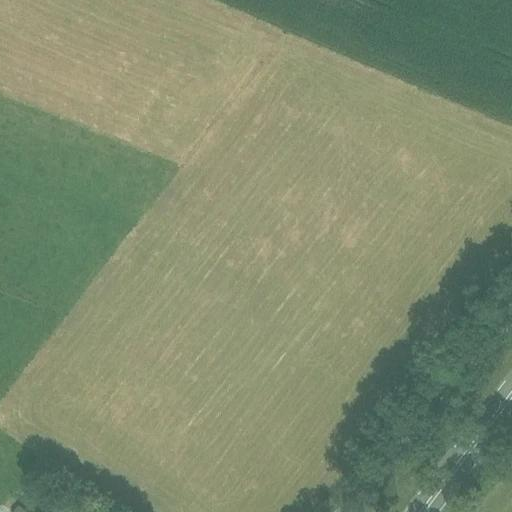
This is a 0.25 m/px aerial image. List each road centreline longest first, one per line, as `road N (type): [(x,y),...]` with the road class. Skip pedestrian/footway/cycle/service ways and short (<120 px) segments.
road 1 (unclassified): [(348,511),(511,299)]
road 2 (primary): [(422,511),(511,394)]
